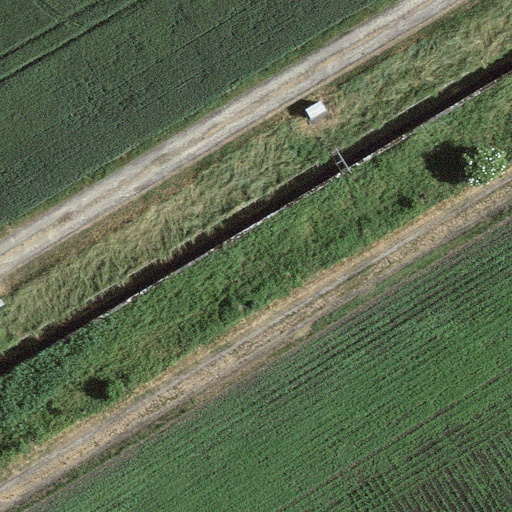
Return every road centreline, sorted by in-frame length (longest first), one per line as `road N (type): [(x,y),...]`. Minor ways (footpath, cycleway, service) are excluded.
road 1 (track): [(511,182),(0,492)]
road 2 (track): [(444,0),(0,261)]
